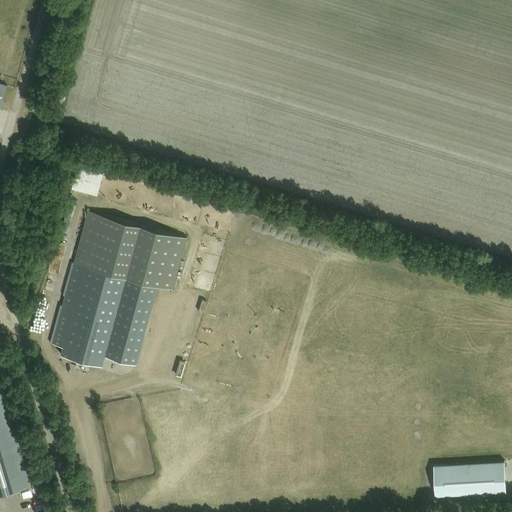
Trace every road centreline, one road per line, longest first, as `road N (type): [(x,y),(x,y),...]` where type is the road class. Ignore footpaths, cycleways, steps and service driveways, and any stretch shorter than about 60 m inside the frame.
road 1 (unclassified): [(0,265),(69,511)]
road 2 (unclassified): [(45,0),(0,156)]
